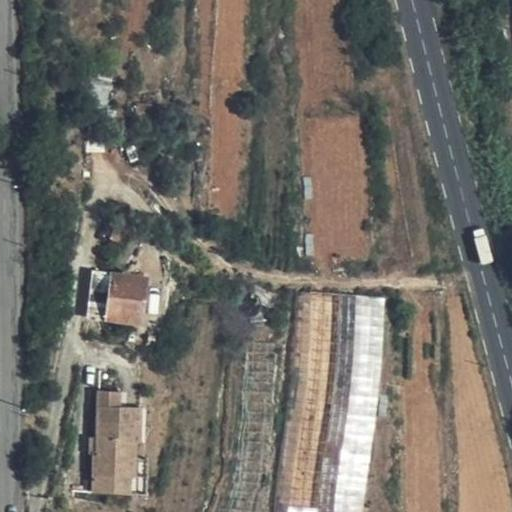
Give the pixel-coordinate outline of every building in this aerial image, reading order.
[(491,48),(505,46),(504,29),(490,30),(491,48)] [(505,46),(491,48),(492,59),(507,59),(505,46)] [(105,105),(89,105),(85,147),(104,147),(105,105)] [(132,218),(123,213),(113,238),(123,243),(132,218)] [(143,323),(147,287),(97,281),(98,272),(95,272),(89,317),(101,318),(101,301),(122,301),(122,320),(143,323)] [(97,281),(147,287),(147,279),(113,274),(98,272),(97,281)] [(342,511),(365,347),(372,298),(296,291),(275,511),(342,511)] [(364,511),(384,299),(372,298),(365,347),(342,511),(364,511)] [(108,318),(122,320),(122,301),(101,301),(101,318),(108,319),(108,318)] [(255,511),(277,342),(232,336),(207,511),(255,511)] [(121,407),(121,391),(99,390),(99,406),(98,437),(98,453),(95,453),(94,492),(129,494),(130,477),(135,477),(136,457),(137,442),(140,443),(141,407),(127,407),(121,407)] [(98,453),(98,437),(90,437),(90,453),(95,453),(98,453)] [(149,458),(136,457),(135,477),(130,477),(129,494),(148,495),(149,458)]
